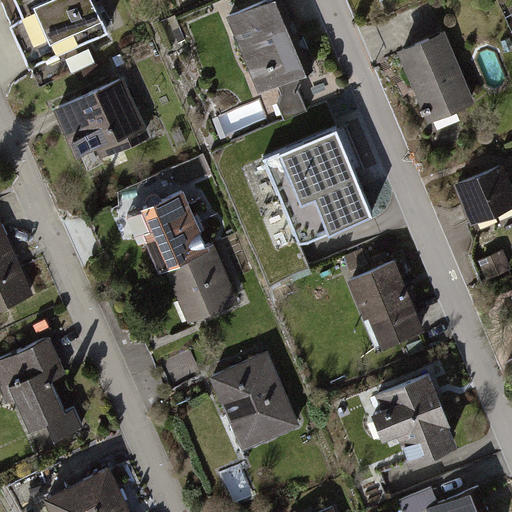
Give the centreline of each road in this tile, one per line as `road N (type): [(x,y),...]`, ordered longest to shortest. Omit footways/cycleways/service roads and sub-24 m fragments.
road 1 (residential): [(511,438),(330,0)]
road 2 (residential): [(178,511),(0,117)]
